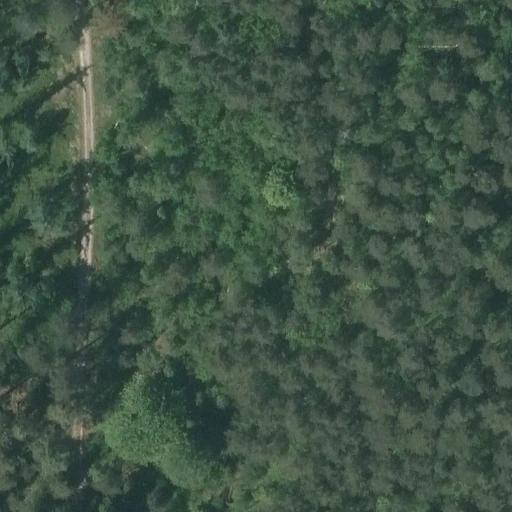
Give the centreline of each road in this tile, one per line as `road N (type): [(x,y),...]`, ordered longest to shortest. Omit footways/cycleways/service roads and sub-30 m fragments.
road 1 (track): [(375,511),(303,0)]
road 2 (track): [(76,0),(87,162),(78,511)]
